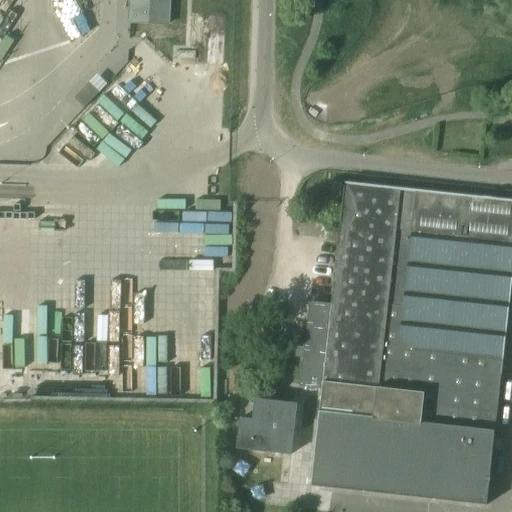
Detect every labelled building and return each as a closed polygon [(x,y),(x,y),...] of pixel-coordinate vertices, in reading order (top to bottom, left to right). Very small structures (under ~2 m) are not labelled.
[(130,0),(129,23),(168,25),(169,0),(130,0)] [(176,60),(195,60),(196,52),(176,51),(176,60)] [(89,84),(75,98),(85,108),(99,94),(89,84)] [(311,489),(486,509),(511,281),(511,201),(344,183),(339,234),(326,233),(325,242),(338,243),(331,305),(313,303),(313,302),(310,302),(301,387),(322,390),(311,489)] [(332,183),(330,200),(340,202),(342,184),(332,183)] [(187,307),(210,307),(211,288),(188,288),(187,307)] [(160,343),(158,363),(178,366),(180,345),(160,343)] [(240,419),(237,449),(291,455),(297,405),(255,400),(253,420),(240,419)]
